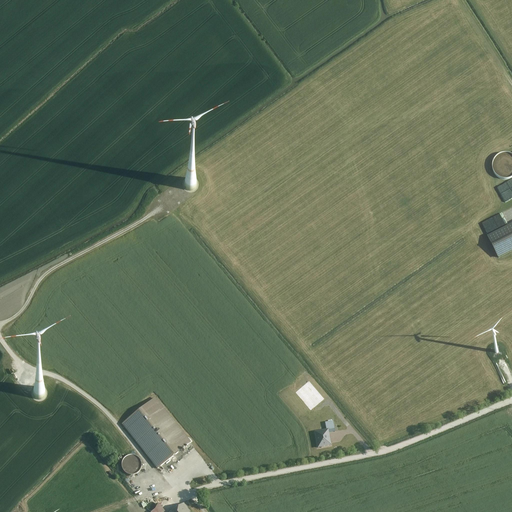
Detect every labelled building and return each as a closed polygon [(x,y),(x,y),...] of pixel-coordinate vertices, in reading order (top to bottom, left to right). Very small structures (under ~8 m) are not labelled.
[(505,201),(511,197),(511,189),(502,195),(505,201)] [(511,254),(511,224),(487,238),(499,261),(511,254)] [(122,425),(158,470),(192,443),(156,399),(122,425)] [(328,430),(315,433),(317,450),(331,448),(328,430)] [(140,471),(141,470),(142,466),(141,462),(138,458),(134,456),(130,456),(126,458),(123,462),(122,466),(123,471),(126,474),(130,476),(134,476),(138,474),(140,471)] [(196,511),(188,501),(172,511),(165,511),(166,511),(159,504),(158,504),(156,509),(151,511),(196,511)] [(154,510),(155,509),(156,507),(155,505),(154,503),(152,502),(150,502),(149,503),(147,505),(147,507),(147,509),(149,510),(150,511),(152,511),(154,510)]
